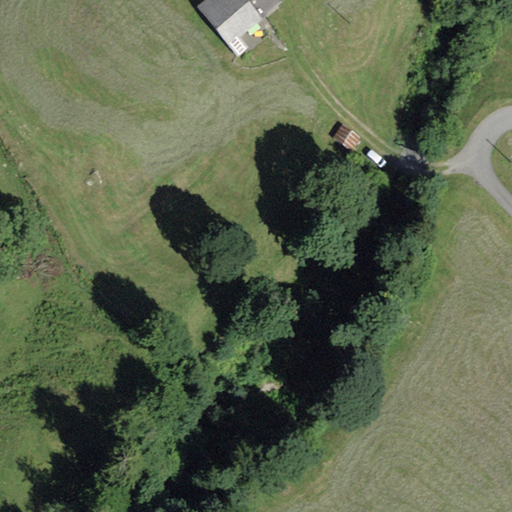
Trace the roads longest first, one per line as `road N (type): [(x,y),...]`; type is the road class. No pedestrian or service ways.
road 1 (track): [(293,20),(326,94),(395,157),(443,168),(481,165)]
road 2 (unclassified): [(511,202),(481,165),(477,147),(484,127),(511,112)]
